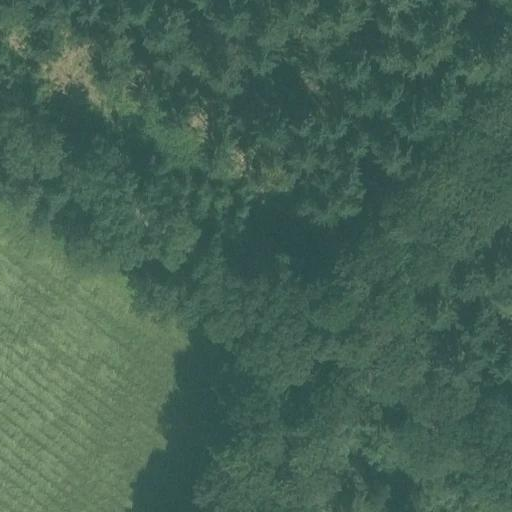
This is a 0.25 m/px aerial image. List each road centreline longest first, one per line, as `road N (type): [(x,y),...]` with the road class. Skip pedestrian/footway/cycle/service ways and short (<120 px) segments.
road 1 (track): [(335,319),(511,109)]
road 2 (track): [(246,511),(335,319)]
